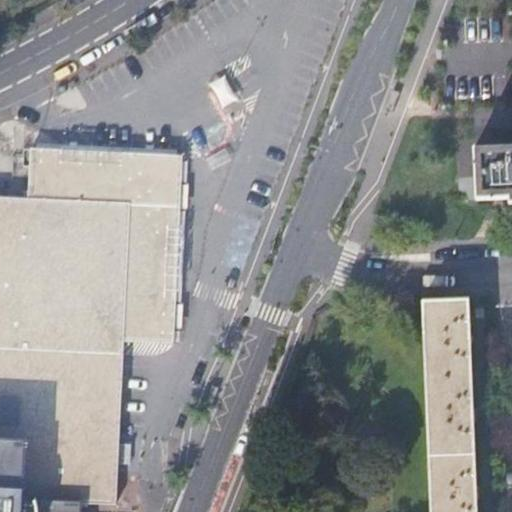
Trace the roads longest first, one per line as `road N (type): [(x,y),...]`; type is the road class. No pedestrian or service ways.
road 1 (secondary): [(297,251),(192,511)]
road 2 (secondary): [(397,0),(297,251)]
road 3 (residential): [(297,251),(401,276),(508,273)]
road 4 (tertiary): [(129,0),(0,73)]
